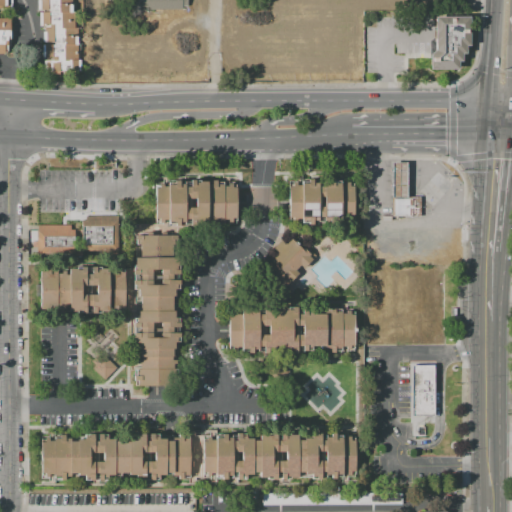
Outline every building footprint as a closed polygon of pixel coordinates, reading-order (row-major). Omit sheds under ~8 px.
[(39,12),(36,12),(36,0),(72,0),(72,13),(39,12)] [(134,0),(135,9),(186,9),(185,0),(134,0)] [(41,28),(39,28),(39,12),(72,13),(76,13),(75,28),(41,28)] [(435,50),(435,17),(469,17),(469,45),(465,46),(465,53),(461,53),(461,61),(457,61),(458,68),(448,69),(442,69),(430,69),(429,55),(435,50)] [(0,18),(10,18),(10,52),(5,53),(0,53),(0,18)] [(41,44),(41,28),(75,28),(80,28),(80,44),(41,44)] [(41,59),(41,44),(80,44),(80,60),(41,59)] [(80,60),(80,71),(41,70),(41,59),(80,60)] [(395,164),(408,164),(408,196),(395,196),(395,164)] [(288,181),(297,182),(297,185),(300,185),(300,181),(307,181),(307,179),(312,179),(312,182),(329,182),(329,179),(334,179),(334,180),(340,180),(340,183),(341,183),(341,185),(345,185),(345,182),(349,182),(349,186),(354,186),(353,221),(341,221),(341,223),(319,223),(319,228),(312,228),(312,225),(307,225),(307,223),(288,223),(288,209),(287,209),(287,205),(288,205),(288,200),(287,200),(287,195),(288,195),(288,181)] [(155,221),(155,184),(163,184),(163,186),(167,186),(167,182),(174,182),(174,180),(179,180),(179,182),(179,184),(184,184),(184,185),(190,185),(190,180),(199,180),(199,181),(211,181),(211,180),(216,180),(216,182),(236,182),(236,224),(228,224),(228,221),(185,221),(185,222),(179,222),(179,226),(168,226),(168,223),(159,223),(159,221),(155,221)] [(394,198),(421,199),(421,218),(393,218),(394,198)] [(38,225),(71,225),(71,230),(82,230),(82,246),(82,256),(38,256),(38,225)] [(82,226),(113,226),(113,246),(82,246),(82,230),(82,226)] [(135,235),(179,235),(179,289),(174,289),(174,297),(172,297),(172,311),(174,311),(174,318),(179,318),(179,337),(179,342),(178,342),(178,347),(178,356),(172,356),(172,360),(174,360),(174,367),(178,367),(178,387),(135,387),(135,382),(132,382),(132,379),(134,379),(133,370),(130,370),(130,269),(131,269),(131,265),(134,265),(134,244),(136,244),(135,240),(135,235)] [(291,239),(294,242),(296,241),(299,244),(297,245),(301,249),(303,248),(309,253),(311,251),(316,256),(303,268),(300,265),(296,270),(298,272),(293,278),(289,274),(287,277),(270,260),(278,252),(274,248),(281,240),(286,244),(291,239)] [(124,269),(124,316),(40,317),(40,268),(53,267),(58,270),(65,270),(65,274),(69,274),(69,268),(76,268),(76,267),(101,267),(101,269),(124,269)] [(353,351),(347,351),(347,353),(336,353),(336,355),(263,354),(263,353),(243,353),(243,355),(229,355),(229,308),(288,308),(292,308),(292,307),(297,307),(297,309),(329,309),(329,307),(340,307),(340,304),(347,304),(347,309),(353,309),(353,351)] [(100,352),(116,368),(102,381),(90,368),(94,364),(91,361),(100,352)] [(413,369),(435,368),(435,419),(413,420),(413,369)] [(41,479),(41,436),(53,436),(53,434),(65,434),(65,436),(84,436),(84,434),(89,434),(107,434),(107,439),(114,439),(114,441),(129,441),(129,439),(135,439),(135,434),(140,434),(140,433),(145,433),(145,440),(148,440),(148,433),(154,433),(154,434),(165,434),(165,436),(178,436),(178,430),(184,430),(184,435),(189,435),(189,430),(216,430),(216,433),(226,433),(226,435),(231,435),(231,433),(253,433),(253,440),(259,440),(259,433),(321,433),(335,433),(335,435),(354,435),(354,482),(340,482),(340,479),(334,479),(334,482),(330,482),(330,475),(326,475),(326,482),(310,482),(310,477),(298,477),(298,483),(268,483),(268,479),(265,479),(265,478),(247,478),(247,484),(180,484),(180,481),(162,481),(162,484),(140,484),(140,480),(107,480),(107,485),(98,485),(98,483),(86,483),(86,480),(83,480),(83,476),(77,476),(77,474),(70,474),(70,478),(65,478),(65,480),(55,480),(55,484),(48,484),(48,479),(41,479)]
